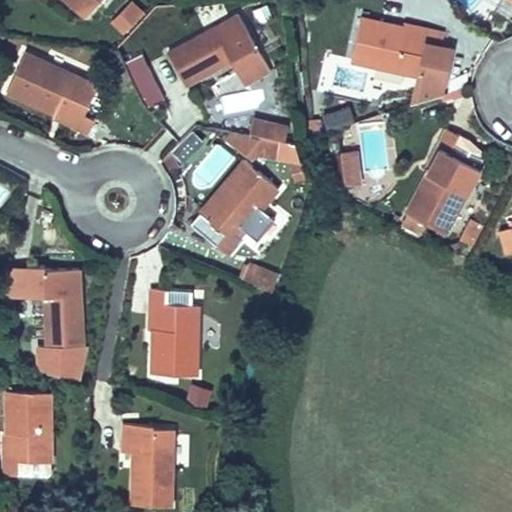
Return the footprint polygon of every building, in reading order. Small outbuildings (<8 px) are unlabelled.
[(130,0),(125,0),(107,22),(125,36),(145,11),(130,0)] [(273,43),(247,0),(226,0),(170,30),(189,62),(233,38),(246,60),(273,43)] [(433,38),(435,18),(357,11),(350,56),(416,64),(412,94),(437,85),(443,39),(433,38)] [(12,74),(89,110),(95,97),(86,93),(100,63),(31,31),(12,74)] [(325,128),(354,122),(351,107),(322,112),(325,128)] [(272,136),(274,121),(251,118),(249,133),(272,136)] [(284,138),(286,123),(274,121),(272,136),(284,138)] [(471,138),(440,124),(398,206),(443,227),(478,158),(477,147),(471,138)] [(181,162),(204,142),(192,129),(169,149),(181,162)] [(336,134),(322,138),(325,155),(326,163),(340,160),(336,134)] [(263,209),(278,190),(241,159),(197,212),(199,214),(190,225),(227,256),(246,234),(255,241),(274,218),(263,209)] [(473,246),(482,223),(466,217),(457,240),(473,246)] [(90,324),(82,244),(22,246),(24,276),(47,276),(50,324),(90,324)] [(240,279),(271,290),(278,272),(247,260),(240,279)] [(222,363),(218,289),(190,289),(190,274),(172,274),(172,316),(176,316),(177,361),(222,363)] [(58,372),(12,370),(11,456),(26,455),(26,440),(58,440),(58,372)] [(188,382),(183,400),(205,406),(210,388),(188,382)] [(189,491),(193,409),(143,405),(142,435),(151,435),(149,488),(189,491)]
